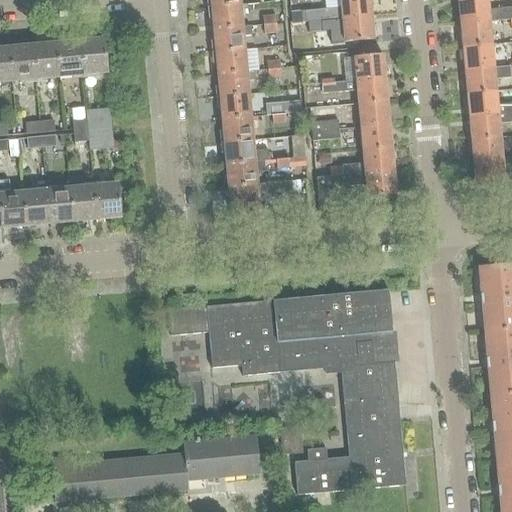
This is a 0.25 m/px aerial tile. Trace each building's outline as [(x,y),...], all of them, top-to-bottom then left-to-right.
[(339,0),(341,9),(300,13),(301,23),(307,22),(320,21),(370,16),(368,0),(339,0)] [(488,23),(509,20),(511,20),(511,8),(487,11),(486,0),(469,0),(457,1),(459,25),(488,22),(488,23)] [(211,21),(212,30),(241,27),(239,5),(207,8),(208,19),(211,21)] [(291,14),(290,14),(291,25),(301,24),(301,23),(300,13),(291,14)] [(261,17),(262,25),(275,24),(274,15),(261,17)] [(308,34),(343,31),(344,42),(373,39),(370,16),(320,21),(307,22),(308,30),(308,34)] [(459,25),(461,48),(490,46),(488,23),(488,22),(459,25)] [(275,24),(262,25),(263,34),(276,33),(275,24)] [(210,42),(211,53),(243,50),(242,38),(251,37),(250,27),(241,28),(241,27),(212,30),(212,40),(210,42)] [(102,39),(78,42),(81,74),(105,71),(102,39)] [(78,42),(55,44),(58,76),(81,74),(78,42)] [(55,44),(31,46),(35,78),(58,76),(55,44)] [(31,46),(8,48),(11,80),(35,78),(31,46)] [(461,48),(464,71),(493,69),(493,68),(490,46),(461,48)] [(8,48),(0,49),(0,81),(11,80),(8,48)] [(215,66),(216,75),(245,72),(243,50),(211,53),(212,64),(215,66)] [(356,81),(356,82),(384,79),(382,55),(353,57),(356,81)] [(265,62),(266,70),(279,69),(278,61),(265,62)] [(510,79),(510,77),(509,67),(493,68),(493,69),(464,71),(466,95),(495,92),(494,80),(510,79)] [(279,69),(266,70),(267,79),(280,78),(279,69)] [(214,87),(215,98),(247,95),(246,82),(255,81),(254,72),(245,73),(245,72),(216,75),(217,85),(214,87)] [(384,79),(356,82),(335,84),(335,87),(322,88),(322,94),(356,90),(358,105),(386,102),(384,79)] [(335,80),(321,81),(322,88),(335,87),(335,84),(335,80)] [(495,92),(466,95),(468,118),(511,113),(511,104),(496,105),(495,92)] [(219,111),(220,120),(249,117),(247,95),(215,98),(216,109),(219,111)] [(299,102),(283,103),(284,114),(300,112),(299,102)] [(358,105),(360,128),(389,125),(386,102),(358,105)] [(270,107),(271,115),(283,114),(283,106),(270,107)] [(111,128),(110,109),(85,111),(86,120),(87,130),(111,128)] [(511,113),(468,118),(470,141),(499,138),(498,124),(511,122),(511,113)] [(283,114),(271,115),(272,124),(284,123),(283,114)] [(218,132),(219,143),(252,140),(249,117),(220,120),(221,130),(218,132)] [(86,120),(71,121),(72,131),(87,130),(86,120)] [(311,124),(312,133),(339,130),(339,121),(311,124)] [(51,122),(39,123),(40,133),(52,131),(51,122)] [(40,133),(39,123),(24,124),(26,134),(40,133)] [(360,128),(362,151),(391,148),(389,125),(360,128)] [(87,130),(88,142),(89,151),(113,149),(111,128),(87,130)] [(72,131),(73,143),(88,142),(87,130),(72,131)] [(312,133),(312,142),(340,139),(339,130),(312,133)] [(53,136),(40,137),(41,147),(54,146),(53,136)] [(41,147),(40,137),(26,138),(27,148),(41,147)] [(470,141),(472,164),(501,162),(499,138),(470,141)] [(19,157),(17,140),(8,141),(9,152),(9,158),(19,157)] [(223,156),(224,165),(254,162),(252,140),(219,143),(220,154),(223,156)] [(292,158),(304,157),(303,148),(292,149),(292,158)] [(362,151),(364,164),(341,166),(341,167),(342,177),(344,176),(344,177),(365,175),(365,174),(393,171),(391,148),(362,151)] [(274,151),(275,160),(288,158),(287,150),(274,151)] [(330,155),(318,157),(319,165),(331,164),(330,155)] [(288,158),(275,160),(276,169),(289,168),(288,158)] [(256,185),(255,173),(265,172),(264,162),(254,163),(254,162),(224,165),(225,175),(222,177),(223,185),(226,186),(226,188),(256,185)] [(501,162),(472,164),(475,188),(504,185),(501,162)] [(341,167),(330,168),(331,177),(331,178),(342,177),(341,167)] [(367,198),(395,195),(393,171),(365,174),(365,175),(344,177),(344,176),(342,177),(331,178),(332,187),(365,184),(367,198)] [(331,177),(315,178),(317,199),(333,198),(332,187),(331,178),(331,177)] [(256,185),(226,188),(227,198),(225,200),(225,207),(228,208),(228,211),(258,209),(257,196),(279,194),(279,192),(291,191),(290,181),(256,185)] [(299,181),(291,182),(292,190),(300,190),(299,181)] [(116,184),(92,186),(95,219),(119,217),(116,184)] [(92,186),(69,189),(72,221),(95,219),(92,186)] [(69,189),(45,191),(49,223),(72,221),(69,189)] [(45,191),(22,193),(25,226),(49,223),(45,191)] [(22,193),(0,194),(0,208),(2,228),(25,226),(22,193)] [(483,332),(511,329),(511,264),(478,268),(483,332)] [(136,328),(35,338),(44,432),(91,428),(98,509),(90,510),(90,511),(211,511),(209,489),(185,492),(178,415),(311,403),(320,511),(394,511),(384,401),(400,400),(392,316),(328,321),(328,330),(138,348),(136,328)] [(489,396),(511,394),(511,329),(483,332),(489,396)] [(495,460),(511,458),(511,394),(489,396),(495,460)] [(499,511),(511,511),(511,458),(495,460),(499,511)]
